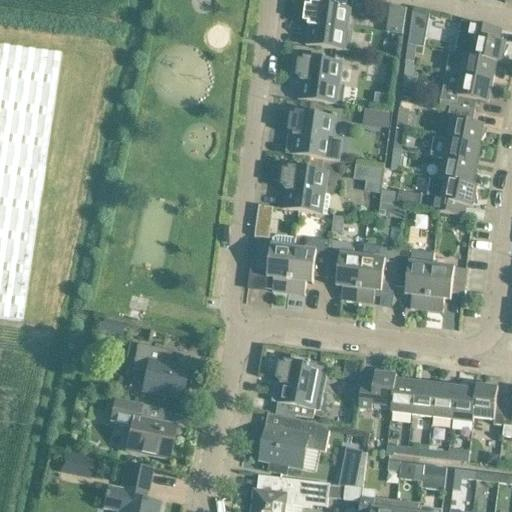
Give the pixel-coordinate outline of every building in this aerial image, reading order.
[(306,7),(304,24),(309,24),(306,47),(350,53),(353,33),(349,32),(352,9),(347,9),(336,7),(336,2),(321,0),(318,0),(317,5),(312,4),(311,7),(306,7)] [(393,7),(391,19),(405,21),(406,10),(393,7)] [(462,23),(455,55),(498,63),(497,64),(502,65),(506,44),(500,43),(502,31),(462,23)] [(410,34),(409,46),(424,49),(427,37),(410,34)] [(423,56),(424,49),(409,46),(406,66),(414,67),(415,55),(423,56)] [(0,319),(22,323),(61,57),(0,47),(0,319)] [(494,84),(497,64),(498,63),(455,55),(451,54),(447,74),(494,84)] [(299,61),(296,78),(301,79),(298,101),(342,108),(345,87),(341,87),(344,64),(339,63),(323,61),(323,57),(312,55),(311,60),(304,59),(304,62),(299,61)] [(489,104),(494,84),(447,74),(440,106),(442,106),(475,113),(478,102),(489,104)] [(402,98),(418,101),(420,92),(403,89),(402,98)] [(442,106),(435,138),(449,141),(481,147),(485,127),(473,124),(475,113),(442,106)] [(400,110),(397,130),(407,132),(410,111),(400,110)] [(291,116),(289,133),(294,134),(291,156),(335,162),(338,142),(334,142),(337,119),(331,118),(297,113),(296,117),(291,116)] [(435,138),(431,158),(445,161),(477,167),(481,147),(449,141),(435,138)] [(396,139),(394,151),(402,152),(404,140),(396,139)] [(399,172),(402,152),(394,151),(391,171),(399,172)] [(473,186),(477,167),(445,161),(441,181),(445,182),(446,182),(473,187),(473,186)] [(284,171),(281,188),(286,188),(283,211),(327,217),(330,197),(321,196),(324,173),(289,168),(289,171),(284,171)] [(474,208),(478,188),(478,187),(473,186),(473,187),(446,182),(445,182),(441,181),(432,179),(428,198),(422,197),(420,210),(434,213),(465,219),(467,207),(474,208)] [(395,207),(397,195),(383,193),(381,205),(395,207)] [(274,210),(259,208),(255,239),(269,241),(274,210)] [(260,246),(256,279),(274,281),(273,293),(289,295),(295,250),(296,239),(277,237),(273,240),(273,248),(260,246)] [(328,254),(329,254),(331,243),(315,241),(305,248),(304,251),(295,250),(289,295),(305,297),(307,285),(313,285),(314,278),(326,280),(328,254)] [(358,304),(364,259),(354,258),(355,251),(350,245),(331,243),(329,254),(328,254),(326,280),(338,281),(337,288),(344,289),(342,302),(358,304)] [(364,259),(358,304),(374,306),(376,293),(383,293),(383,287),(395,288),(399,251),(365,246),(364,259)] [(435,255),(434,255),(399,251),(395,288),(407,289),(406,297),(413,298),(411,310),(427,312),(433,267),(435,255)] [(467,271),(433,267),(427,312),(443,314),(445,301),(451,302),(452,295),(464,296),(467,271)] [(187,371),(169,367),(172,353),(137,345),(132,370),(146,373),(142,392),(181,400),(187,371)] [(280,365),(277,381),(281,382),(277,404),(296,408),(294,417),(314,421),(315,412),(320,413),(325,393),(315,391),(320,369),(309,367),(310,362),(292,358),(291,363),(285,362),(285,366),(280,365)] [(396,382),(397,382),(397,377),(376,375),(375,381),(363,380),(360,410),(372,412),(373,407),(393,410),(396,382)] [(416,384),(397,382),(396,382),(393,410),(392,414),(413,417),(416,384)] [(433,419),(437,387),(416,384),(413,417),(433,419)] [(453,421),(457,389),(437,387),(433,419),(453,421)] [(499,389),(478,387),(477,387),(477,392),(474,419),(475,419),(495,422),(494,426),(505,428),(509,403),(497,402),(499,389)] [(477,392),(457,389),(453,421),(474,424),(475,419),(474,419),(477,392)] [(125,453),(168,462),(175,428),(138,420),(141,406),(114,401),(110,424),(130,429),(125,453)] [(511,403),(509,403),(505,428),(503,437),(511,438),(511,403)] [(266,438),(261,463),(270,464),(268,474),(288,477),(289,468),(302,471),(307,450),(326,454),(331,428),(282,418),(277,440),(266,438)] [(392,459),(393,441),(380,441),(379,458),(392,459)] [(363,451),(347,448),(344,462),(360,465),(363,451)] [(408,457),(409,450),(397,448),(396,456),(408,457)] [(420,451),(409,450),(408,457),(419,459),(420,451)] [(448,462),(449,455),(437,453),(436,461),(448,462)] [(461,456),(449,455),(448,462),(460,464),(461,456)] [(400,474),(402,465),(389,463),(388,472),(400,474)] [(400,474),(400,479),(423,481),(423,476),(424,468),(402,465),(400,474)] [(158,511),(160,505),(146,503),(152,471),(125,466),(120,491),(108,489),(104,510),(110,511),(158,511)] [(447,470),(424,468),(423,476),(446,479),(447,470)] [(477,482),(478,474),(455,471),(453,491),(461,492),(463,480),(477,482)] [(499,485),(500,477),(478,474),(477,482),(499,485)] [(511,486),(511,478),(500,477),(499,485),(511,486)] [(361,490),(314,484),(259,478),(258,492),(254,492),(252,511),(285,511),(287,502),(293,503),(292,507),(311,510),(312,507),(327,508),(328,500),(360,504),(361,490)] [(363,489),(360,511),(396,511),(397,503),(375,501),(376,491),(363,489)] [(419,511),(420,508),(420,506),(397,503),(396,511),(419,511)]
